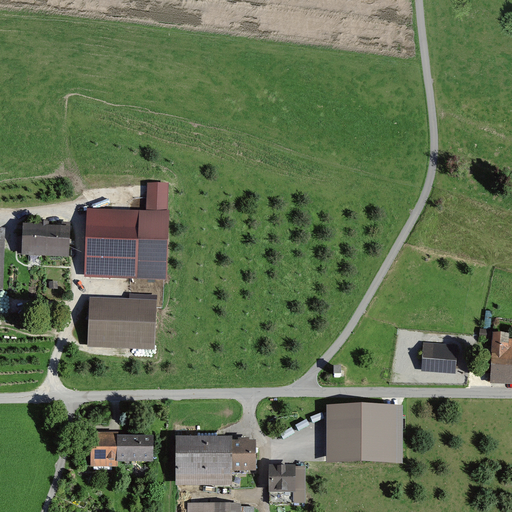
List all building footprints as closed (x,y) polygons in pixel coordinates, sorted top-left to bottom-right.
[(146,215),(90,214),(88,266),(144,268),(146,215)] [(75,233),(26,231),(25,256),(74,258),(75,233)] [(159,303),(91,300),(89,347),(157,350),(159,303)] [(511,335),(495,335),(493,384),(511,385),(511,335)] [(458,344),(425,342),(423,374),(457,375),(458,344)] [(399,408),(330,408),(330,464),(400,464),(399,408)] [(118,434),(92,434),(92,469),(119,469),(119,465),(155,465),(155,438),(118,438),(118,434)] [(235,439),(177,440),(178,490),(232,489),(231,477),(258,476),(257,443),(235,444),(235,439)] [(308,469),(274,468),(273,495),(297,495),(297,505),(306,506),(308,469)]
